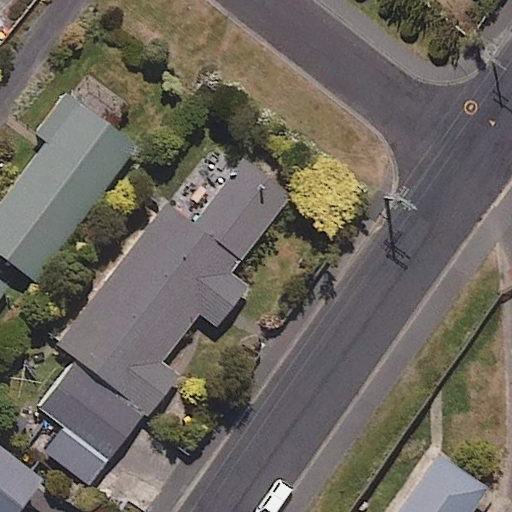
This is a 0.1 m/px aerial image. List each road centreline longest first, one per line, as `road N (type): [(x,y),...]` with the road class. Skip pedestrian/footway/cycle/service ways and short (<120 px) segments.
road 1 (residential): [(467,161),(222,511)]
road 2 (residential): [(266,0),(467,161)]
